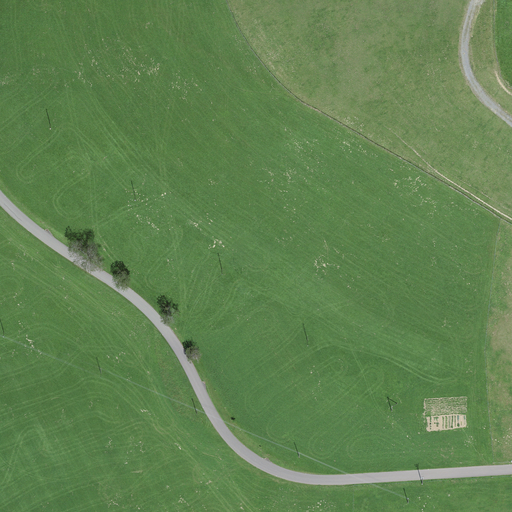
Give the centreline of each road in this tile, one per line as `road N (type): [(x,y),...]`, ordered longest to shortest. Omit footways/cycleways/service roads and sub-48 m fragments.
road 1 (unclassified): [(0,197),(139,301),(178,347),(222,429),(278,472),(335,480),(511,468)]
road 2 (track): [(511,121),(466,68),(476,0)]
